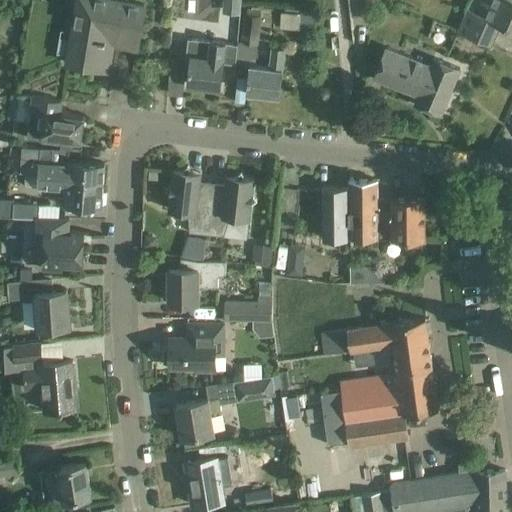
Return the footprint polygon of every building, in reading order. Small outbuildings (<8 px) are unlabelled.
[(138,45),(141,26),(145,5),(116,0),(78,0),(68,63),(102,68),(107,40),(138,45)] [(511,0),(486,0),(481,13),(468,8),(459,31),(488,43),(497,23),(511,29),(511,0)] [(316,29),(317,11),(301,10),(300,13),(281,12),(280,27),(316,29)] [(260,15),(245,14),(243,42),(258,43),(260,15)] [(238,44),(210,40),(188,38),(186,54),(191,55),(188,84),(220,88),(224,61),(235,63),(238,44)] [(285,48),(273,47),(270,66),(251,64),(247,91),(279,95),(285,48)] [(386,47),(374,77),(418,94),(415,102),(442,112),(460,68),(434,57),(431,65),(386,47)] [(32,109),(27,137),(42,139),(60,142),(60,138),(75,140),(80,141),(84,116),(60,112),(62,99),(42,96),(34,95),(32,109)] [(22,146),(21,173),(26,173),(39,174),(38,186),(38,187),(66,188),(65,204),(82,205),(102,206),(105,162),(85,161),(52,159),(53,147),(41,147),(22,146)] [(172,184),(166,188),(171,195),(169,209),(188,211),(190,231),(207,233),(213,184),(199,183),(201,172),(193,172),(188,165),(182,170),(174,169),(172,184)] [(149,171),(149,178),(158,179),(158,171),(149,171)] [(226,186),(213,184),(207,233),(247,238),(251,204),(257,199),(253,193),(254,178),(246,178),(241,172),(235,176),(227,175),(226,184),(226,186)] [(350,237),(377,237),(378,198),(378,178),(376,178),(376,179),(350,179),(350,187),(350,237)] [(350,237),(350,187),(323,188),(323,229),(324,238),(350,237)] [(378,198),(377,237),(392,237),(392,239),(425,238),(424,197),(378,198)] [(13,213),(13,214),(24,215),(39,216),(39,215),(40,203),(40,202),(14,200),(13,213)] [(68,232),(69,216),(39,215),(39,216),(24,215),(21,261),(45,262),(45,268),(62,269),(62,263),(83,264),(84,233),(68,232)] [(226,273),(226,260),(201,260),(181,257),(181,268),(169,268),(169,286),(165,286),(165,297),(169,297),(169,301),(200,301),(200,286),(218,286),(218,276),(226,273)] [(288,259),(286,274),(302,275),(303,266),(296,260),(288,259)] [(383,264),(351,263),(351,279),(382,279),(383,264)] [(45,278),(32,279),(8,281),(10,299),(24,298),(24,301),(36,301),(38,327),(70,325),(67,290),(46,291),(45,278)] [(253,320),(272,320),(272,294),(258,294),(258,300),(225,300),(224,319),(253,320)] [(325,354),(393,344),(429,339),(425,317),(322,332),(325,354)] [(272,320),(253,320),(253,328),(260,337),(273,335),(273,334),(274,334),(272,320)] [(226,323),(208,322),(188,322),(188,336),(170,336),(170,348),(165,350),(165,362),(170,363),(170,366),(196,366),(196,369),(216,370),(217,356),(225,356),(226,323)] [(438,408),(429,339),(393,344),(399,381),(386,383),(385,374),(341,381),(350,445),(408,436),(405,413),(438,408)] [(40,342),(21,344),(5,345),(7,370),(24,368),(26,388),(44,387),(46,410),(59,409),(60,411),(64,410),(63,408),(75,407),(72,380),(75,380),(73,360),(42,363),(40,342)] [(280,374),(236,380),(238,400),(275,395),(274,388),(281,387),(280,374)] [(338,391),(304,392),(305,414),(339,413),(338,391)] [(298,395),(286,397),(289,417),(301,415),(298,395)] [(219,396),(197,400),(177,403),(182,437),(214,431),(211,412),(221,410),(219,396)] [(217,456),(186,461),(189,479),(192,479),(196,503),(193,503),(193,504),(207,502),(207,503),(212,503),(212,501),(224,499),(221,482),(233,480),(229,455),(217,457),(217,456)] [(0,475),(20,473),(18,459),(0,461),(0,475)] [(86,462),(66,465),(59,466),(64,498),(91,494),(86,462)] [(479,463),(465,464),(459,464),(459,471),(429,476),(429,477),(392,482),(393,488),(396,511),(507,511),(506,469),(479,470),(479,463)] [(396,511),(393,488),(381,490),(384,511),(396,511)] [(274,502),(271,489),(248,493),(251,506),(274,502)] [(384,511),(381,490),(363,492),(365,511),(384,511)] [(295,511),(294,503),(268,507),(269,511),(295,511)]
